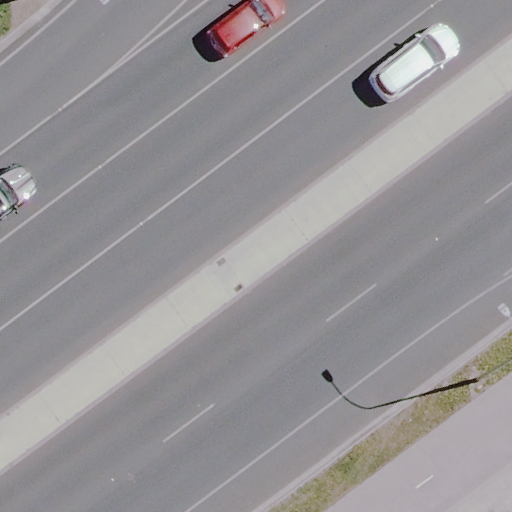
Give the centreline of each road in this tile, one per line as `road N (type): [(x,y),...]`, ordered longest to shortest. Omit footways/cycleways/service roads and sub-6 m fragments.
road 1 (secondary): [(511,140),(16,511)]
road 2 (secondary): [(0,199),(274,0)]
road 3 (secondary): [(0,137),(123,0)]
